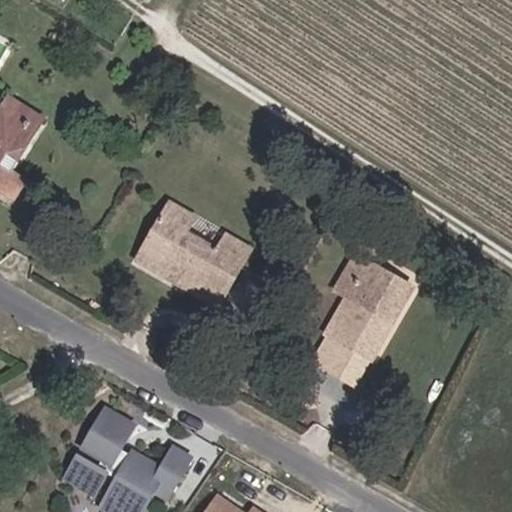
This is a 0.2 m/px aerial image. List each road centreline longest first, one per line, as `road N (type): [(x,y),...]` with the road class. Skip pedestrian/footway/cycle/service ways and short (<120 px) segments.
road 1 (residential): [(0,285),(404,511)]
road 2 (track): [(511,255),(129,0)]
